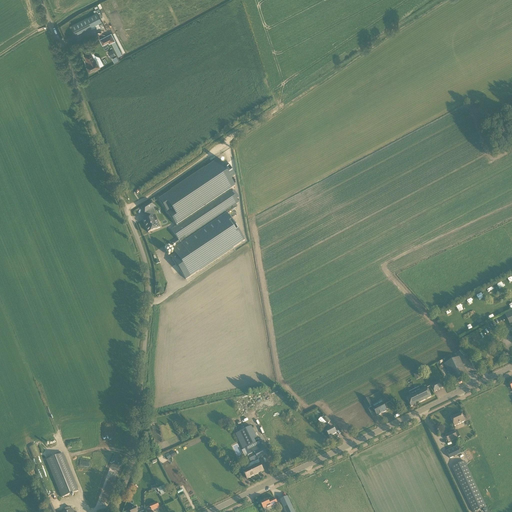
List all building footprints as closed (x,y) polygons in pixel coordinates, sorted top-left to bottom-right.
[(132,5),(126,8),(127,2),(123,2),(124,0),(115,0),(103,7),(105,11),(111,22),(124,46),(128,47),(126,43),(125,42),(128,40),(130,32),(124,31),(127,30),(126,28),(132,26),(147,8),(147,7),(144,6),(145,5),(134,11),(135,7),(132,5)] [(98,15),(101,14),(99,11),(71,26),(76,35),(101,21),(98,15)] [(105,36),(108,42),(109,43),(114,41),(111,33),(105,36)] [(83,55),(88,64),(86,65),(89,72),(93,69),(94,71),(100,68),(95,59),(94,59),(90,52),(83,55)] [(217,160),(158,199),(176,226),(234,186),(230,180),(234,177),(225,163),(221,166),(217,160)] [(184,239),(238,203),(230,191),(171,230),(179,241),(174,244),(176,247),(185,241),(184,239)] [(141,208),(144,214),(155,207),(151,201),(141,208)] [(244,240),(226,213),(185,241),(176,247),(172,250),(175,254),(170,257),(185,280),(199,271),(233,248),(244,240)] [(154,222),(157,221),(155,215),(143,220),(148,233),(157,229),(154,222)] [(462,382),(460,379),(468,376),(459,357),(444,364),(455,386),(462,382)] [(430,386),(434,392),(442,388),(439,382),(430,386)] [(407,397),(409,402),(411,407),(431,397),(427,388),(407,397)] [(372,407),(368,399),(364,401),(368,410),(372,407)] [(387,410),(385,406),(384,407),(383,404),(373,409),(377,417),(387,411),(386,410),(387,410)] [(450,418),(452,423),(454,427),(465,422),(461,413),(450,418)] [(162,440),(176,435),(172,422),(157,428),(162,440)] [(325,430),(326,433),(327,433),(329,437),(336,433),(333,427),(329,428),(327,425),(324,427),(325,430)] [(248,457),(247,457),(250,463),(267,455),(260,441),(247,448),(245,443),(257,438),(251,426),(235,434),(242,450),(244,449),(248,457)] [(444,435),(448,443),(457,439),(453,431),(444,435)] [(457,447),(447,452),(450,459),(461,454),(457,447)] [(46,460),(61,498),(78,491),(62,453),(46,460)] [(451,468),(472,511),(474,511),(486,507),(464,461),(451,468)] [(111,463),(100,496),(106,498),(117,465),(111,463)] [(243,471),(247,479),(264,471),(260,463),(243,471)] [(157,488),(160,495),(167,492),(164,486),(157,488)] [(293,511),(287,496),(279,500),(284,511),(293,511)] [(267,500),(260,503),(263,509),(266,508),(267,509),(277,504),(275,499),(269,502),(267,500)] [(150,508),(144,511),(143,511),(151,511),(152,511),(151,511),(159,508),(156,502),(148,505),(150,508)]
